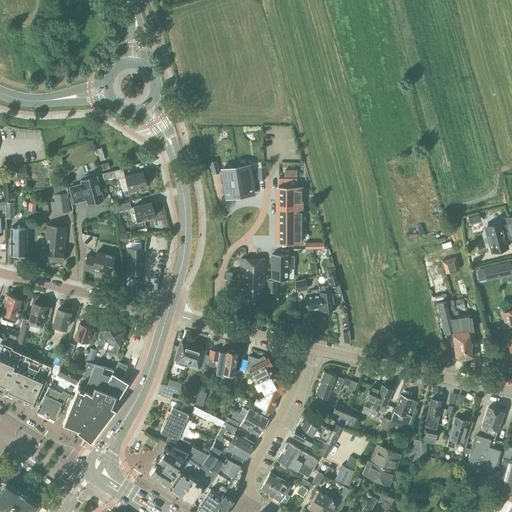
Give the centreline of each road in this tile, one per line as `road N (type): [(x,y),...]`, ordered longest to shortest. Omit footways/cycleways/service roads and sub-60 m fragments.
road 1 (secondary): [(167,313),(186,215),(167,136),(146,106)]
road 2 (residential): [(306,347),(511,390)]
road 3 (residential): [(282,511),(247,490),(306,347)]
road 4 (secondary): [(98,470),(150,368),(167,313)]
road 5 (residential): [(0,273),(167,313)]
road 6 (residential): [(167,313),(306,347)]
